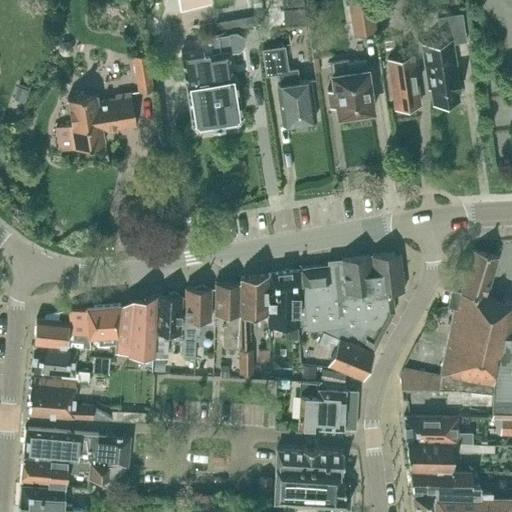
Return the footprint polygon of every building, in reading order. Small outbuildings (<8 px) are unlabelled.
[(302,0),(281,0),(284,22),(304,20),(302,0)] [(352,0),(354,24),(377,23),(375,0),(352,0)] [(437,17),(441,41),(423,44),(429,86),(432,85),(434,100),(456,97),(455,88),(458,87),(452,43),(466,41),(462,14),(437,17)] [(228,51),(237,49),(244,43),(243,34),(235,31),(199,36),(201,48),(180,52),(189,103),(193,122),(199,127),(236,121),(242,113),(235,73),(232,73),(228,51)] [(266,74),(278,72),(280,84),(278,84),(283,123),(315,118),(309,80),(306,80),(299,81),(297,66),(288,68),(284,44),(262,48),(266,74)] [(132,54),(138,91),(153,88),(148,52),(132,54)] [(387,59),(395,107),(420,103),(412,55),(387,59)] [(336,102),(338,115),(373,110),(367,68),(366,68),(364,58),(348,61),(348,58),(331,61),(333,73),(331,73),(333,87),(327,88),(329,103),(336,102)] [(20,83),(14,99),(24,102),(30,87),(20,83)] [(116,97),(97,100),(96,93),(67,97),(71,124),(55,127),(59,149),(75,146),(104,142),(102,129),(136,124),(130,91),(115,94),(116,97)] [(455,307),(439,371),(404,364),(399,374),(400,387),(491,390),(491,415),(511,414),(511,301),(487,296),(498,256),(473,249),(460,291),(451,289),(448,306),(455,307)] [(370,254),(374,293),(391,291),(404,290),(400,251),(370,254)] [(341,297),(374,293),(370,254),(344,257),(345,262),(336,263),(341,297)] [(339,297),(341,297),(336,263),(302,268),(301,270),(299,270),(303,300),(299,301),(298,326),(306,325),(307,331),(342,327),(339,297)] [(299,269),(268,272),(267,324),(297,324),(299,269)] [(267,273),(240,276),(240,282),(240,292),(238,345),(239,372),(252,373),(252,348),(246,348),(246,315),(266,314),(267,273)] [(223,343),(223,344),(225,345),(227,345),(238,345),(240,292),(240,282),(215,282),(214,313),(225,313),(225,323),(224,324),(223,325),(222,326),(221,326),(221,328),(221,339),(221,340),(222,342),(223,343)] [(196,318),(210,318),(211,287),(185,287),(185,318),(184,318),(183,342),(183,355),(187,355),(186,373),(194,373),(195,356),(195,342),(196,318)] [(387,311),(392,310),(391,291),(341,297),(339,297),(342,327),(343,329),(373,346),(379,335),(379,322),(388,321),(387,311)] [(133,298),(127,350),(127,352),(154,354),(156,293),(133,298)] [(167,355),(168,330),(181,331),(182,294),(156,293),(154,354),(154,355),(167,355)] [(114,350),(127,350),(133,298),(119,304),(116,332),(114,350)] [(68,345),(89,346),(89,334),(116,332),(119,304),(120,303),(86,306),(86,307),(69,308),(73,319),(68,345)] [(72,321),(36,317),(33,344),(67,347),(72,321)] [(332,341),(337,343),(329,363),(362,377),(373,351),(328,333),(322,331),(318,342),(329,347),(332,341)] [(31,370),(73,373),(73,378),(76,378),(88,379),(89,369),(74,368),(76,348),(67,347),(33,344),(31,370)] [(269,347),(258,348),(260,376),(270,376),(269,348),(269,347)] [(93,355),(92,371),(109,372),(110,357),(93,355)] [(220,364),(220,375),(229,375),(229,365),(220,364)] [(302,364),(301,376),(314,377),(316,366),(302,364)] [(346,372),(321,367),(319,380),(344,385),(346,372)] [(82,402),(82,400),(74,400),(76,378),(73,378),(30,375),(26,412),(72,414),(72,417),(111,419),(111,413),(93,402),(82,402)] [(301,380),(298,424),(342,427),(355,427),(357,389),(320,387),(321,381),(301,380)] [(456,441),(456,431),(456,415),(403,414),(406,441),(456,442),(456,441)] [(511,416),(500,416),(500,432),(511,431),(511,416)] [(33,455),(77,458),(125,462),(127,462),(129,435),(107,433),(25,426),(23,454),(33,455)] [(494,443),(456,441),(456,442),(406,441),(409,465),(453,468),(454,448),(494,449),(494,443)] [(343,451),(276,447),(273,497),(275,500),(349,504),(349,480),(339,480),(340,471),(342,471),(343,451)] [(63,485),(64,470),(71,471),(78,472),(78,468),(89,468),(89,475),(124,476),(125,462),(77,458),(33,455),(23,454),(20,481),(20,482),(58,484),(63,485)] [(433,494),(433,489),(492,493),(491,488),(480,488),(480,483),(471,483),(471,470),(453,468),(409,465),(412,488),(413,493),(433,494)] [(258,476),(258,491),(270,492),(271,477),(258,476)] [(81,511),(82,508),(70,507),(70,503),(62,502),(63,485),(58,484),(20,482),(18,511),(81,511)] [(414,511),(511,511),(511,494),(492,493),(433,489),(433,494),(413,493),(414,511)]
